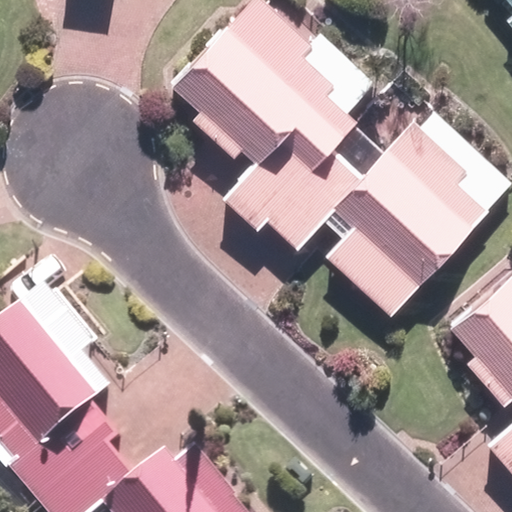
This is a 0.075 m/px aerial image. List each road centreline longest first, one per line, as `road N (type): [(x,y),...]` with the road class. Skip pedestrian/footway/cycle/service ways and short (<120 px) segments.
road 1 (residential): [(59,147),(425,511)]
road 2 (unknown): [(139,0),(113,30),(59,147)]
